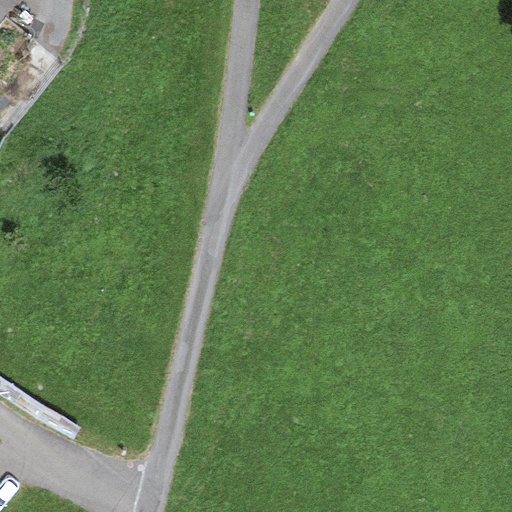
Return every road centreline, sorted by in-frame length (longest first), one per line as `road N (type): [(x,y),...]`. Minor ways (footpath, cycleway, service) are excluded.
road 1 (unclassified): [(246,0),(228,173),(151,511)]
road 2 (track): [(228,173),(347,0)]
